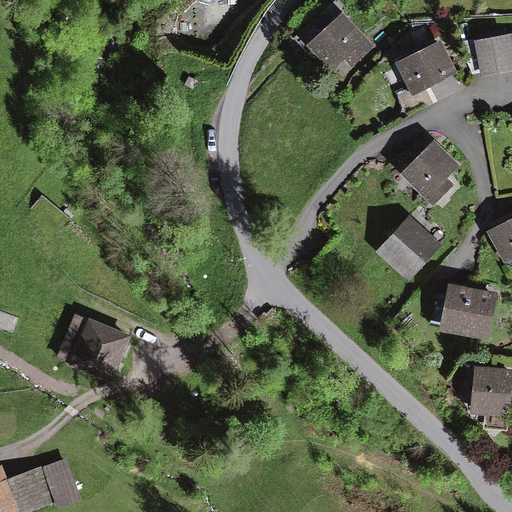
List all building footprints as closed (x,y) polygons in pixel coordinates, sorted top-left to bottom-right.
[(373,49),(344,18),(310,50),(332,74),(345,62),(352,69),(373,49)] [(511,72),(511,37),(475,45),(481,79),(511,72)] [(458,72),(441,43),(397,68),(414,97),(458,72)] [(461,164),(435,139),(400,176),(434,208),(456,186),(448,178),(461,164)] [(442,245),(410,217),(378,253),(410,281),(442,245)] [(511,224),(492,235),(511,270),(511,224)] [(500,294),(447,285),(439,330),(493,339),(500,294)] [(19,319),(0,311),(0,329),(13,334),(19,319)] [(76,313),(57,360),(110,381),(129,334),(76,313)] [(511,405),(511,371),(476,368),(471,413),(511,416),(511,405)] [(5,466),(0,468),(0,511),(48,511),(59,509),(44,467),(9,479),(5,466)]
